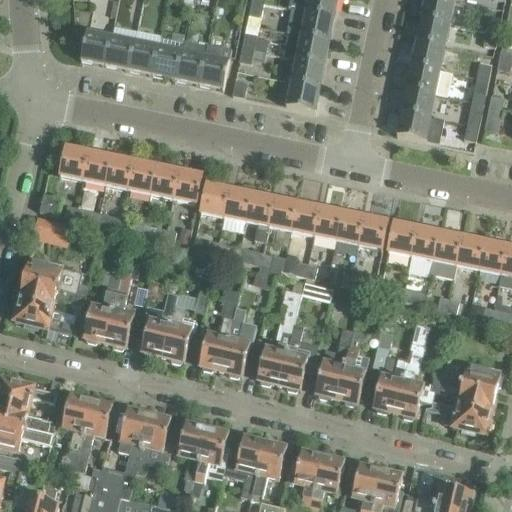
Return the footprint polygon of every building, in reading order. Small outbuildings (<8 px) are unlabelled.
[(290,0),(288,12),(292,13),(335,22),(339,0),(290,0)] [(436,0),(425,0),(421,21),(450,27),(455,4),(436,0)] [(261,22),(264,7),(252,5),(249,19),(261,22)] [(292,13),(287,36),(301,39),(330,45),(335,22),(292,13)] [(446,51),(450,27),(421,21),(416,45),(446,51)] [(486,35),(498,37),(501,23),(489,21),(486,35)] [(495,52),(498,37),(486,35),(483,50),(495,52)] [(111,41),(87,36),(81,65),(105,70),(111,41)] [(287,36),(282,60),(296,63),(325,69),(330,45),(301,39),(287,36)] [(242,52),(254,54),(257,40),(245,37),(242,52)] [(105,70),(129,75),(134,45),(111,41),(105,70)] [(158,50),(152,80),(176,84),(183,46),(160,42),(158,50)] [(176,84),(199,89),(207,50),(198,48),(198,47),(184,44),(183,46),(176,84)] [(129,75),(152,80),(158,50),(134,45),(129,75)] [(416,45),(411,68),(441,74),(446,51),(416,45)] [(208,47),(207,50),(199,89),(223,94),(232,52),(208,47)] [(251,68),(254,54),(242,52),(239,66),(251,68)] [(511,65),(511,56),(501,54),(499,65),(511,68),(511,65)] [(325,69),(296,63),(291,86),(320,92),(325,69)] [(511,68),(499,65),(497,73),(510,76),(511,68)] [(411,68),(407,92),(436,98),(448,100),(451,84),(453,83),(454,79),(453,77),(441,74),(411,68)] [(477,82),(489,84),(491,70),(480,68),(477,82)] [(472,105),(484,108),(489,84),(477,82),(472,105)] [(235,85),(233,96),(232,100),(244,102),(247,87),(235,85)] [(315,116),(320,92),(291,86),(286,110),(315,116)] [(407,92),(402,116),(431,122),(436,98),(407,92)] [(504,102),(491,100),(489,110),(502,113),(504,102)] [(485,133),(498,136),(502,113),(489,110),(485,133)] [(467,129),(479,131),(482,117),(470,115),(467,129)] [(444,124),(431,122),(402,116),(397,140),(439,148),(444,124)] [(467,129),(464,143),(476,146),(479,131),(467,129)] [(83,186),(90,154),(66,150),(60,181),(83,186)] [(112,159),(90,154),(83,186),(106,190),(112,159)] [(128,195),(135,164),(112,159),(106,190),(128,195)] [(157,168),(135,164),(128,195),(151,200),(157,168)] [(180,173),(157,168),(151,200),(173,204),(180,173)] [(173,204),(196,209),(203,178),(180,173),(173,204)] [(230,192),(207,187),(201,219),(224,223),(230,192)] [(253,196),(230,192),(224,223),(246,228),(253,196)] [(253,196),(246,228),(258,230),(254,244),(266,247),(269,233),(275,201),(253,196)] [(44,199),(40,216),(57,220),(62,203),(44,199)] [(269,233),(291,237),(298,206),(275,201),(269,233)] [(320,210),(298,206),(291,237),(314,242),(320,210)] [(74,224),(77,212),(67,209),(64,222),(74,224)] [(343,215),(320,210),(314,242),(336,247),(343,215)] [(77,212),(74,224),(96,230),(99,217),(77,212)] [(336,247),(359,251),(366,219),(343,215),(336,247)] [(99,217),(96,230),(119,235),(122,222),(99,217)] [(389,224),(366,219),(359,251),(382,256),(389,224)] [(68,248),(72,230),(38,222),(34,239),(68,248)] [(131,225),(122,222),(119,235),(128,238),(131,225)] [(417,230),(394,225),(388,257),(411,262),(417,230)] [(434,266),(440,235),(417,230),(411,262),(434,266)] [(157,231),(154,244),(163,246),(166,233),(157,231)] [(176,236),(166,233),(163,246),(173,249),(176,236)] [(440,235),(434,266),(431,279),(454,283),(456,271),(463,239),(440,235)] [(479,276),(485,244),(463,239),(456,271),(479,276)] [(209,244),(206,257),(215,259),(218,246),(209,244)] [(508,248),(485,244),(479,276),(501,280),(508,248)] [(228,248),(218,246),(215,259),(225,261),(228,248)] [(511,249),(508,248),(501,280),(500,288),(511,291),(511,249)] [(241,252),(238,264),(260,270),(263,257),(241,252)] [(263,257),(260,270),(270,272),(273,259),(263,257)] [(26,276),(24,285),(29,287),(29,285),(38,287),(39,291),(52,294),(52,290),(57,291),(56,293),(81,299),(87,301),(87,299),(86,299),(78,297),(80,287),(83,276),(62,271),(29,264),(29,266),(26,267),(24,275),(26,276)] [(299,266),(295,279),(305,281),(308,268),(299,266)] [(318,270),(308,268),(305,281),(315,283),(318,270)] [(122,279),(129,281),(132,272),(124,270),(122,279)] [(337,288),(339,277),(330,275),(327,286),(337,288)] [(112,277),(108,293),(103,314),(91,311),(84,342),(87,343),(88,345),(96,347),(97,345),(105,347),(106,342),(105,342),(106,334),(111,333),(114,321),(110,320),(111,316),(113,316),(122,279),(112,277)] [(343,277),(340,289),(350,292),(353,279),(343,277)] [(129,281),(122,279),(113,316),(111,316),(110,320),(114,321),(111,333),(106,334),(105,342),(106,342),(105,347),(113,349),(114,352),(122,354),(123,352),(126,352),(134,322),(122,319),(131,281),(129,281)] [(362,281),(353,279),(350,292),(359,294),(362,281)] [(20,294),(18,303),(20,304),(19,306),(52,314),(55,304),(78,310),(83,311),(84,312),(87,301),(81,299),(56,293),(57,291),(52,290),(52,294),(39,291),(38,287),(29,285),(29,287),(24,285),(22,294),(20,294)] [(265,353),(258,384),(261,385),(261,387),(270,389),(271,387),(279,389),(280,384),(278,383),(280,376),(285,375),(287,363),(284,362),(285,358),(286,358),(292,337),(296,319),(297,319),(302,300),(305,288),(305,287),(295,285),(292,296),(286,295),(283,309),(288,310),(282,335),(277,356),(265,353)] [(381,286),(378,299),(402,305),(405,292),(381,286)] [(163,361),(164,356),(162,356),(164,348),(169,347),(171,335),(168,334),(168,330),(170,331),(176,310),(180,290),(170,288),(164,316),(149,313),(146,325),(149,326),(142,356),(145,357),(146,359),(154,361),(155,359),(163,361)] [(145,308),(148,293),(138,291),(134,306),(145,308)] [(414,294),(405,292),(402,305),(411,307),(414,294)] [(209,296),(199,294),(194,316),(205,319),(209,300),(208,300),(209,296)] [(344,297),(332,294),(329,306),(341,309),(344,297)] [(440,300),(437,313),(447,315),(450,302),(440,300)] [(459,305),(450,302),(447,315),(456,318),(459,305)] [(16,308),(14,317),(16,318),(15,325),(71,339),(73,329),(64,327),(61,326),(63,317),(63,316),(52,314),(19,306),(19,308),(16,308)] [(164,356),(163,361),(171,363),(171,366),(180,367),(181,366),(184,366),(191,338),(195,336),(197,328),(195,324),(183,321),(185,312),(176,310),(170,331),(168,330),(168,334),(171,335),(169,347),(164,348),(162,356),(164,356)] [(491,326),(494,313),(485,311),(482,324),(491,326)] [(222,362),(220,370),(222,370),(221,375),(229,377),(230,380),(238,382),(239,380),(242,380),(249,352),(253,353),(254,345),(253,345),(257,329),(243,326),(246,314),(236,312),(234,323),(229,344),(227,344),(226,348),(230,349),(227,361),(222,362)] [(511,317),(494,313),(491,326),(511,331),(511,317)] [(221,375),(222,370),(220,370),(222,362),(227,361),(230,349),(226,348),(227,344),(229,344),(234,323),(224,321),(219,342),(207,339),(200,370),(203,371),(203,373),(212,375),(213,373),(221,375)] [(424,391),(412,389),(415,378),(418,379),(417,379),(418,380),(420,370),(424,354),(425,351),(424,351),(429,332),(416,329),(408,365),(402,386),(400,386),(400,390),(403,391),(401,402),(396,404),(394,411),(396,412),(395,417),(403,419),(403,421),(412,423),(413,421),(416,422),(420,405),(429,407),(432,395),(433,389),(429,388),(428,390),(424,389),(424,391)] [(350,351),(345,372),(343,372),(342,376),(346,377),(343,388),(338,390),(336,397),(338,398),(337,403),(345,405),(345,407),(354,409),(355,407),(358,408),(369,363),(358,360),(363,337),(354,335),(350,351)] [(381,336),(373,371),(385,374),(394,339),(381,336)] [(296,395),(297,394),(300,394),(305,374),(313,376),(318,354),(299,350),(301,340),(292,337),(286,358),(285,358),(284,362),(287,363),(285,375),(280,376),(278,383),(280,384),(279,389),(287,391),(287,394),(296,395)] [(342,376),(343,372),(345,372),(350,351),(340,349),(338,357),(326,355),(316,398),(319,399),(319,401),(328,403),(329,401),(337,403),(338,398),(336,397),(338,390),(343,388),(346,377),(342,376)] [(381,381),(374,412),(377,413),(377,415),(386,417),(387,415),(395,417),(396,412),(394,411),(396,404),(401,402),(403,391),(400,390),(400,386),(402,386),(408,365),(388,361),(385,374),(383,382),(381,381)] [(491,398),(496,399),(498,390),(500,390),(502,382),(500,380),(501,378),(468,370),(465,380),(437,373),(434,384),(463,391),(464,389),(468,390),(467,394),(480,397),(483,394),(491,396),(491,398)] [(1,384),(0,386),(0,404),(29,411),(31,402),(55,408),(57,398),(49,396),(1,384)] [(496,399),(491,398),(491,396),(483,394),(480,397),(467,394),(468,390),(464,389),(463,391),(434,384),(433,389),(432,395),(460,402),(458,412),(491,420),(491,418),(493,418),(495,410),(494,408),(496,399)] [(49,396),(57,398),(60,386),(52,385),(49,396)] [(70,401),(63,432),(74,434),(65,472),(65,474),(73,476),(74,474),(75,475),(84,437),(86,437),(87,433),(83,432),(86,421),(90,419),(92,412),(90,411),(91,406),(83,404),(83,401),(75,400),(73,401),(70,401)] [(47,437),(50,427),(27,421),(29,411),(0,404),(0,428),(4,429),(7,426),(19,429),(18,433),(23,434),(23,432),(47,437)] [(91,406),(90,411),(92,412),(90,419),(86,421),(83,432),(87,433),(86,437),(84,437),(75,475),(85,477),(94,439),(105,442),(113,411),(109,410),(109,408),(101,406),(99,408),(91,406)] [(488,432),(490,431),(492,423),(490,422),(491,420),(458,412),(433,406),(432,408),(431,411),(426,412),(426,414),(427,414),(445,418),(445,419),(446,419),(444,427),(450,429),(450,430),(453,430),(453,431),(486,439),(488,432)] [(148,425),(149,420),(141,418),(141,415),(133,413),(131,415),(128,415),(121,445),(121,446),(119,455),(130,458),(125,476),(104,471),(103,475),(94,473),(89,494),(90,494),(94,495),(121,501),(129,503),(137,472),(142,451),(144,451),(145,447),(141,446),(144,434),(148,433),(150,425),(148,425)] [(137,472),(135,478),(145,480),(147,474),(148,469),(158,471),(157,477),(165,479),(171,458),(163,456),(166,446),(170,428),(171,425),(167,424),(167,422),(159,420),(157,422),(149,420),(148,425),(150,425),(148,433),(144,434),(141,446),(145,447),(144,451),(142,451),(137,472)] [(0,448),(19,453),(22,443),(50,450),(52,439),(47,437),(23,432),(23,434),(18,433),(19,429),(7,426),(4,429),(0,428),(0,448)] [(179,459),(190,462),(185,483),(195,486),(200,464),(202,465),(203,461),(199,460),(202,448),(206,447),(208,439),(206,439),(207,434),(199,432),(199,429),(191,427),(189,429),(186,429),(179,459)] [(200,464),(195,486),(203,487),(205,488),(206,482),(223,486),(224,480),(231,452),(226,450),(229,439),(225,438),(225,436),(217,434),(215,436),(207,434),(206,439),(208,439),(206,447),(202,448),(199,460),(203,461),(202,465),(200,464)] [(266,453),(264,453),(265,448),(257,446),(257,443),(249,441),(247,443),(244,443),(241,454),(231,452),(224,480),(244,485),(241,501),(252,504),(258,478),(260,479),(261,475),(257,474),(260,462),(264,461),(266,453)] [(258,478),(253,500),(263,502),(268,481),(279,484),(281,478),(288,479),(292,463),(285,461),(287,453),(283,452),(283,450),(275,448),(273,450),(265,448),(264,453),(266,453),(264,461),(260,462),(257,474),(261,475),(260,479),(258,478)] [(288,479),(286,490),(293,492),(304,500),(301,511),(304,511),(311,511),(316,492),(318,493),(319,489),(315,488),(318,476),(322,475),(324,467),(322,467),(323,462),(315,460),(315,457),(307,455),(305,457),(302,457),(300,465),(292,463),(288,479)] [(0,472),(10,475),(17,476),(21,463),(0,458),(0,472)] [(337,498),(344,467),(341,466),(341,464),(333,462),(331,464),(323,462),(322,467),(324,467),(322,475),(318,476),(315,488),(319,489),(318,493),(316,492),(311,511),(321,511),(326,495),(337,498)] [(380,481),(381,476),(373,474),(373,471),(365,469),(363,471),(360,471),(353,501),(364,504),(362,511),(372,511),(374,506),(376,507),(377,503),(373,502),(376,490),(380,489),(382,481),(380,481)] [(18,477),(17,476),(10,475),(7,486),(16,488),(18,477)] [(374,506),(372,511),(399,511),(403,497),(399,496),(403,481),(399,480),(399,478),(391,476),(389,478),(381,476),(380,481),(382,481),(380,489),(376,490),(373,502),(377,503),(376,507),(374,506)] [(16,488),(11,508),(21,511),(20,511),(38,511),(44,490),(45,483),(33,480),(28,479),(18,477),(16,488)] [(0,482),(0,511),(10,511),(11,508),(1,506),(3,500),(0,499),(4,483),(0,482)] [(195,486),(192,498),(200,500),(203,487),(195,486)] [(418,497),(415,506),(436,511),(440,511),(441,510),(447,511),(468,511),(469,510),(472,509),(474,501),(472,500),(472,497),(474,488),(465,486),(463,495),(441,490),(432,488),(429,499),(418,497)] [(38,511),(56,511),(58,506),(54,505),(57,493),(44,490),(38,511)] [(90,511),(94,495),(90,494),(89,499),(85,498),(81,511),(90,511)] [(118,511),(121,501),(94,495),(90,511),(118,511)] [(161,495),(157,510),(163,511),(168,511),(172,497),(161,495)] [(150,511),(152,509),(129,503),(121,501),(118,511),(150,511)]
